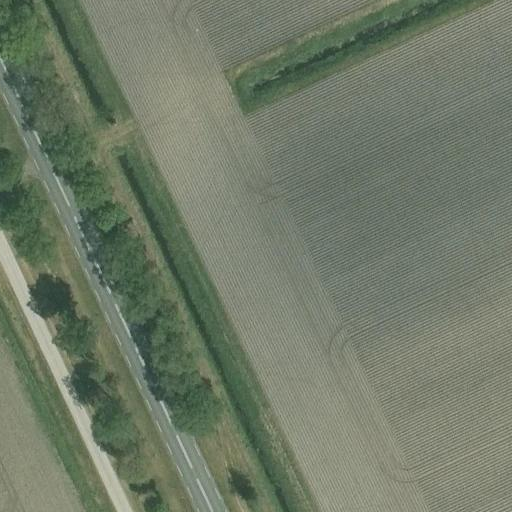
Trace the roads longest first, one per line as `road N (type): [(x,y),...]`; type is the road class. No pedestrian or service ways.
road 1 (primary): [(205,511),(0,72)]
road 2 (unclassified): [(120,511),(0,254)]
